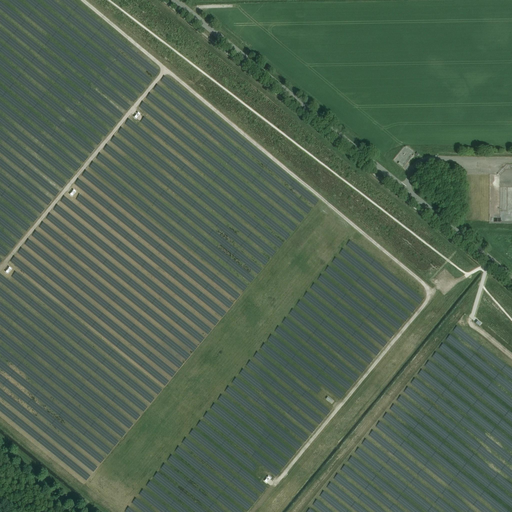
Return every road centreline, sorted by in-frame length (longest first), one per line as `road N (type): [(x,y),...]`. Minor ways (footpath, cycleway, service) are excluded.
road 1 (tertiary): [(511,278),(173,0)]
road 2 (unknown): [(405,190),(421,160),(511,158)]
